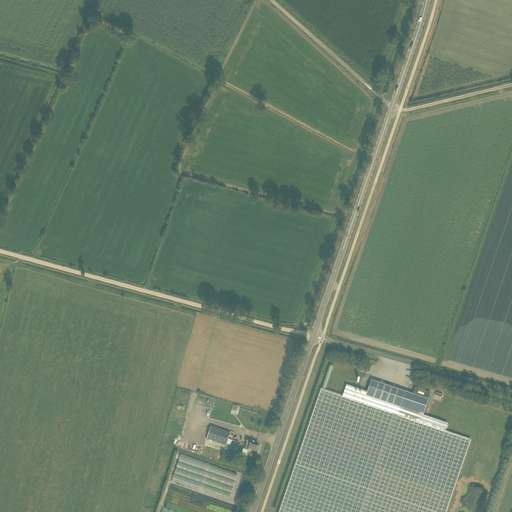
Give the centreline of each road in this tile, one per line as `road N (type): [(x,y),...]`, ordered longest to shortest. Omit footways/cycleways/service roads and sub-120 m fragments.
road 1 (track): [(313,334),(0,252)]
road 2 (secondary): [(392,106),(313,334)]
road 3 (unclassified): [(511,391),(313,334)]
road 4 (secondary): [(313,334),(252,511)]
road 5 (unclassified): [(392,106),(269,0)]
